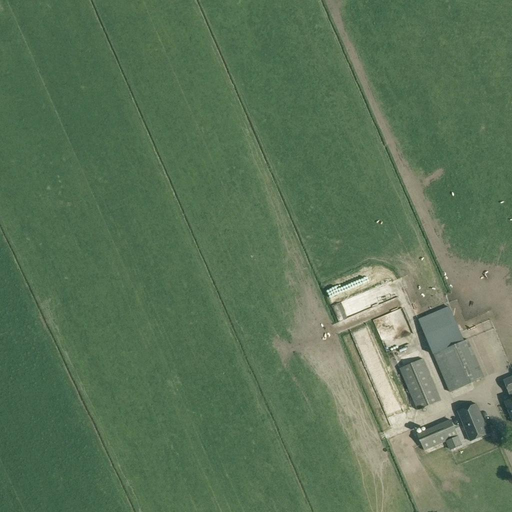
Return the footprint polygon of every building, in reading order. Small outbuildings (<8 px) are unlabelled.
[(419,319),(433,353),(450,392),(484,377),(468,339),(464,340),(450,306),(419,319)] [(382,336),(398,330),(393,317),(377,323),(382,336)] [(468,334),(482,328),(480,322),(465,328),(468,334)] [(417,409),(441,399),(423,358),(399,368),(417,409)] [(470,441),(497,430),(494,425),(486,428),(477,404),(458,412),(466,433),(460,435),(461,438),(464,437),(466,443),(470,441)] [(451,420),(417,433),(424,449),(457,436),(451,420)]
